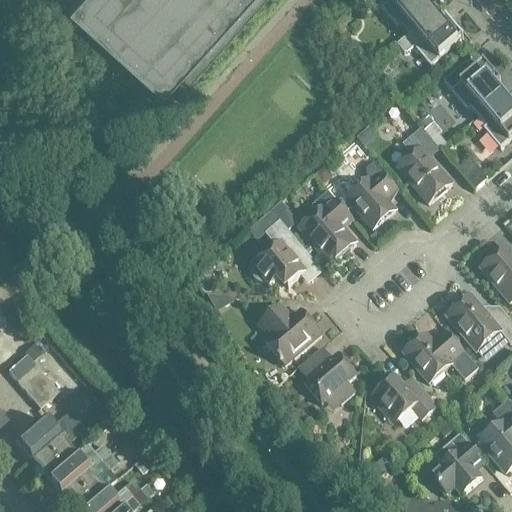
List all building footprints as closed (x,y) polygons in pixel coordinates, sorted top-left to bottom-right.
[(70,0),(68,3),(161,87),(170,77),(183,89),(261,0),(70,0)] [(401,28),(409,37),(434,16),(421,1),(422,0),(394,0),(382,11),(398,31),(401,28)] [(447,31),(434,16),(409,37),(417,47),(414,49),(431,69),(462,42),(462,43),(463,42),(451,28),(447,31)] [(471,111),(479,120),(504,99),(491,84),(496,80),(484,66),(483,66),(483,67),(452,93),(468,113),(471,111)] [(511,108),(504,99),(479,120),(487,129),(484,131),(501,151),(511,141),(511,108)] [(429,161),(439,153),(422,133),(404,147),(414,158),(398,171),(429,207),(452,188),(429,161)] [(458,172),(476,193),(488,183),(470,162),(458,172)] [(387,204),(398,194),(382,176),(371,185),(369,183),(347,201),(373,232),(395,214),(387,204)] [(331,268),(356,247),(342,231),(340,232),(335,226),(337,225),(336,223),(345,216),(328,196),(312,209),(318,216),(300,232),(331,268)] [(277,250),(263,262),(260,259),(258,261),(255,263),(253,266),(253,270),(253,273),(256,280),(258,282),(261,284),(266,285),(269,288),(280,279),(289,290),(306,275),(300,268),(309,260),(322,276),(323,275),(280,224),(265,237),(277,250)] [(511,255),(507,250),(481,272),(511,307),(511,306),(511,255)] [(511,347),(511,346),(511,324),(501,312),(500,313),(501,314),(491,322),(472,299),(447,320),(477,355),(501,335),(511,347)] [(285,369),(321,338),(301,314),(292,322),(282,310),(260,329),(270,341),(265,345),(280,362),(278,364),(281,367),(283,366),(285,369)] [(452,366),(464,355),(447,335),(438,344),(439,346),(436,348),(427,337),(404,356),(430,387),(453,368),(452,366)] [(348,387),(357,380),(339,359),(333,364),(322,351),(300,370),(311,383),(305,388),(322,409),(334,399),(341,408),(355,396),(348,387)] [(7,374),(16,385),(34,369),(25,359),(7,374)] [(34,369),(16,385),(24,394),(43,379),(34,369)] [(422,424),(438,410),(418,386),(408,394),(396,380),(394,381),(390,376),(376,387),(380,393),(375,398),(378,402),(374,405),(386,419),(390,416),(398,425),(412,412),(422,424)] [(43,379),(24,394),(32,403),(50,387),(43,379)] [(50,387),(32,403),(39,411),(57,396),(50,387)] [(511,410),(507,405),(493,417),(498,423),(490,430),(490,434),(492,436),(482,446),(508,476),(511,472),(511,410)] [(42,422),(14,446),(29,465),(79,422),(71,413),(50,431),(42,422)] [(79,422),(29,465),(44,483),(73,458),(65,449),(87,431),(79,422)] [(7,424),(0,429),(0,444),(14,433),(7,424)] [(477,472),(486,464),(471,446),(462,454),(461,453),(441,470),(442,471),(432,479),(448,497),(457,489),(464,497),(484,480),(477,472)] [(73,458),(44,483),(59,500),(110,458),(102,448),(80,467),(73,458)] [(110,458),(59,500),(68,511),(81,511),(103,494),(95,485),(108,474),(117,466),(110,458)] [(351,474),(353,469),(351,465),(346,462),(341,464),(339,469),(341,474),(346,476),(351,474)] [(103,494),(81,511),(117,511),(146,488),(145,487),(139,492),(132,483),(123,491),(110,502),(103,494)] [(146,488),(117,511),(136,511),(139,510),(138,509),(147,502),(153,497),(146,488)]
